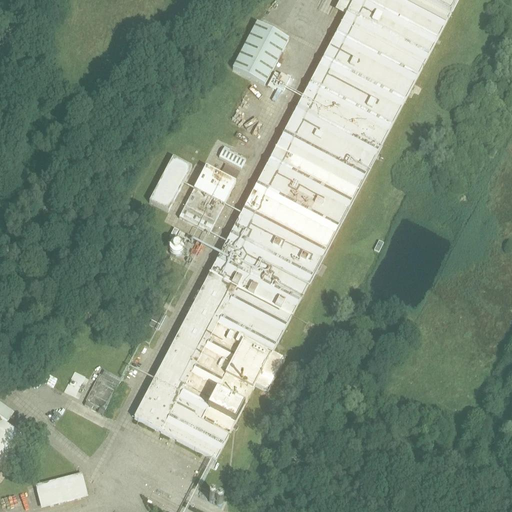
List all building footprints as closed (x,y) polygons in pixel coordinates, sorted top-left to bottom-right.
[(354,0),(351,7),(345,17),(335,38),(331,45),(307,90),(300,105),(290,123),(289,125),(284,134),(259,182),(255,189),(241,216),(232,233),(196,302),(193,308),(173,345),(154,382),(151,388),(134,420),(154,430),(161,434),(170,438),(177,442),(202,455),(216,463),(233,430),(237,432),(239,428),(235,426),(255,387),(261,390),(268,394),(285,362),(280,359),(276,357),(272,355),(273,354),(276,347),(278,344),(302,298),(375,159),(377,155),(449,18),(455,6),(458,0),(354,0)] [(257,25),(252,35),(233,71),(265,87),(289,41),(257,25)] [(281,94),(287,81),(280,77),(273,89),(275,90),(269,100),(273,102),(278,92),(281,94)] [(241,171),(246,161),(239,158),(240,156),(235,153),(234,155),(229,152),(230,151),(225,148),(219,159),(241,171)] [(155,192),(150,204),(168,214),(191,169),(173,159),(155,192)] [(205,169),(192,196),(179,219),(206,233),(234,183),(205,169)] [(174,229),(169,238),(174,241),(178,232),(174,229)] [(374,251),(379,254),(383,244),(378,242),(374,251)] [(150,291),(144,302),(158,310),(164,299),(150,291)] [(149,327),(158,331),(166,315),(157,311),(149,327)] [(75,373),(64,393),(78,400),(88,380),(75,373)] [(105,412),(120,383),(103,374),(102,377),(99,375),(85,402),(105,412)] [(0,471),(7,462),(23,439),(24,438),(23,437),(6,425),(0,420),(0,471)] [(41,490),(40,486),(39,486),(44,506),(83,495),(79,480),(41,490)]
